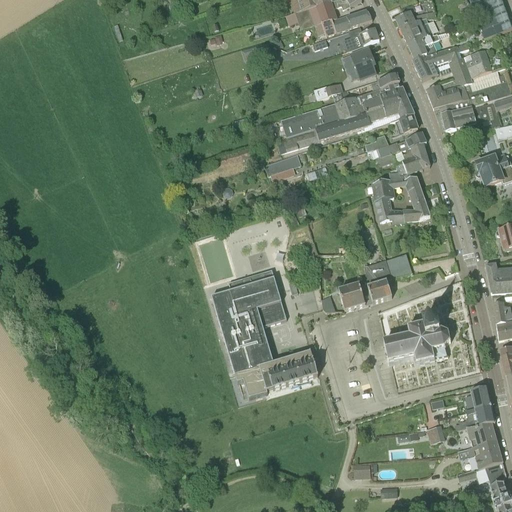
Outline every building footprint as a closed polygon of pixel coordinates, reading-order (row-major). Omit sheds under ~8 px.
[(280,0),(281,1),(285,0),(289,0),(291,5),(294,15),(331,5),(342,1),(341,0),(280,0)] [(343,13),(349,10),(362,4),(359,0),(341,0),(342,1),(331,5),(294,15),(294,16),(300,33),(314,29),(321,27),(346,20),(346,19),(338,22),(334,11),(341,9),(343,13)] [(468,0),(483,42),(511,32),(511,29),(501,0),(468,0)] [(402,12),(404,17),(396,21),(400,30),(407,26),(426,22),(429,21),(428,15),(413,19),(411,15),(415,13),(413,7),(402,12)] [(470,9),(461,13),(464,23),(474,19),(470,9)] [(350,31),(372,23),(367,14),(346,20),(321,27),(326,40),(351,32),(350,31)] [(400,30),(408,47),(421,41),(422,42),(433,39),(433,38),(428,26),(426,22),(407,26),(400,30)] [(380,43),(375,31),(359,38),(357,38),(361,47),(362,47),(363,49),(380,43)] [(214,38),(214,40),(216,45),(217,48),(224,45),(221,36),(214,38)] [(433,45),(439,42),(438,40),(437,37),(433,38),(433,39),(422,42),(421,41),(408,47),(415,63),(424,59),(425,60),(437,56),(437,55),(433,45)] [(314,53),(327,49),(325,42),(312,46),(314,53)] [(267,45),(251,50),(254,60),(271,55),(267,45)] [(492,73),(489,63),(485,53),(461,61),(459,55),(468,52),(467,46),(457,49),(437,55),(437,56),(425,60),(424,59),(415,63),(412,64),(422,84),(432,79),(437,77),(434,69),(451,63),(451,65),(448,66),(454,83),(455,82),(458,91),(478,83),(477,79),(492,73)] [(342,61),(346,73),(373,64),(369,51),(342,61)] [(373,64),(346,73),(349,80),(358,77),(360,83),(376,77),(373,69),(375,68),(373,64)] [(441,136),(446,135),(457,132),(456,131),(459,130),(460,135),(477,130),(480,125),(482,124),(484,134),(494,131),(501,130),(496,114),(494,105),(511,99),(511,96),(505,75),(498,77),(496,72),(492,73),(477,79),(478,83),(458,91),(462,104),(434,113),(433,113),(441,136)] [(390,88),(390,89),(400,85),(397,77),(377,84),(370,86),(373,94),(380,92),(390,88)] [(454,83),(439,89),(426,94),(434,113),(462,104),(458,91),(455,82),(454,83)] [(400,85),(390,89),(390,88),(380,92),(373,94),(356,100),(351,102),(336,107),(321,111),(325,124),(338,119),(340,125),(382,112),(381,109),(407,101),(403,91),(402,91),(400,85)] [(348,93),(342,95),(339,88),(327,92),(327,89),(314,93),(317,103),(333,98),(336,107),(351,102),(348,93)] [(511,99),(494,105),(496,114),(511,108),(511,99)] [(372,133),(395,125),(414,119),(414,118),(415,118),(407,101),(381,109),(382,112),(340,125),(315,132),(276,144),(280,157),(319,145),(319,144),(364,130),(365,134),(372,132),(372,133)] [(418,131),(414,119),(395,125),(400,138),(418,131)] [(232,125),(233,126),(234,130),(243,128),(241,122),(232,125)] [(511,126),(501,130),(494,131),(497,144),(511,139),(511,126)] [(427,146),(422,135),(404,143),(404,144),(398,146),(397,145),(388,148),(378,152),(381,161),(392,157),(393,157),(400,154),(406,152),(406,153),(423,147),(427,146)] [(365,148),(367,155),(378,151),(378,152),(388,148),(384,138),(375,141),(376,144),(365,148)] [(430,170),(423,147),(406,153),(406,155),(402,157),(404,163),(414,159),(424,172),(430,170)] [(504,156),(476,167),(479,175),(476,176),(476,179),(478,181),(480,181),(482,180),(486,191),(501,185),(502,188),(511,184),(511,169),(509,161),(506,162),(504,156)] [(272,185),(280,183),(295,178),(293,171),(301,168),(298,157),(267,168),(263,169),(268,179),(270,179),(271,182),(272,185)] [(381,161),(376,162),(379,170),(395,165),(392,157),(381,161)] [(415,175),(424,172),(414,159),(404,163),(401,164),(407,177),(415,175)] [(310,181),(328,176),(327,170),(308,174),(310,181)] [(430,220),(417,180),(405,183),(403,178),(401,179),(399,174),(389,175),(390,180),(385,181),(385,184),(371,187),(374,205),(379,225),(389,223),(389,224),(392,224),(392,228),(405,226),(419,225),(420,223),(430,220)] [(224,191),(222,195),(224,199),(227,201),(231,199),(233,196),(232,192),(228,190),(224,191)] [(511,229),(498,232),(504,254),(511,251),(511,229)] [(338,250),(339,256),(348,255),(347,248),(338,250)] [(392,300),(387,284),(386,284),(384,278),(390,276),(386,265),(379,267),(382,278),(381,278),(380,275),(379,273),(378,272),(376,271),(374,271),(373,271),(371,273),(370,274),(370,276),(370,278),(373,286),(375,285),(375,287),(368,290),(367,288),(372,307),(374,306),(392,300)] [(504,296),(511,295),(511,271),(496,274),(494,266),(485,268),(489,286),(505,284),(507,295),(496,297),(504,296)] [(264,275),(258,277),(228,286),(230,293),(231,294),(212,300),(226,346),(228,353),(235,377),(273,366),(264,335),(262,330),(286,323),(281,305),(282,305),(275,284),(274,280),(272,273),(264,275)] [(299,296),(295,284),(289,286),(293,297),(299,296)] [(491,297),(496,297),(507,295),(505,284),(489,286),(491,297)] [(339,294),(345,314),(372,307),(367,288),(360,290),(359,288),(339,294)] [(333,299),(324,299),(324,314),(334,314),(333,299)] [(511,324),(511,308),(504,310),(503,306),(493,307),(496,328),(511,324)] [(409,339),(385,344),(384,344),(389,365),(414,360),(416,367),(448,360),(446,351),(445,350),(450,344),(447,335),(444,334),(441,335),(438,321),(423,324),(423,327),(408,330),(409,339)] [(511,324),(496,328),(499,344),(511,341),(511,324)] [(511,369),(511,350),(500,352),(501,361),(505,373),(511,369)] [(267,394),(317,379),(318,380),(318,379),(311,355),(273,366),(235,377),(238,386),(244,385),(249,402),(268,396),(267,394)] [(471,394),(474,408),(475,415),(492,411),(487,391),(471,394)] [(475,415),(467,417),(466,417),(467,421),(464,424),(458,425),(459,427),(456,428),(456,429),(457,433),(466,431),(475,430),(492,427),(495,426),(492,411),(475,415)] [(492,427),(475,430),(466,431),(472,451),(473,451),(497,444),(492,427)] [(443,429),(428,431),(430,446),(445,444),(443,429)] [(418,439),(417,435),(409,436),(410,443),(418,442),(418,439)] [(503,466),(497,444),(473,451),(479,472),(485,471),(503,466)] [(493,506),(510,500),(509,498),(508,499),(503,484),(505,480),(507,479),(503,466),(485,471),(491,489),(490,490),(495,503),(493,504),(493,506)] [(354,467),(354,481),(371,480),(371,467),(354,467)] [(456,477),(459,485),(476,480),(474,472),(456,477)] [(397,500),(397,491),(380,491),(381,501),(397,500)] [(511,507),(511,505),(511,504),(510,500),(493,506),(494,509),(495,511),(511,511),(511,508),(511,507)] [(454,504),(456,510),(467,507),(465,501),(454,504)]
